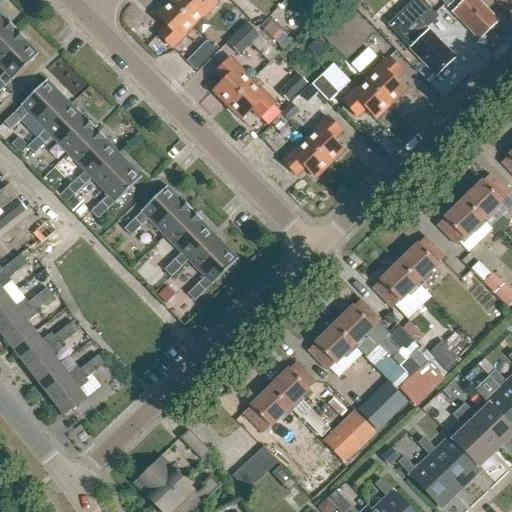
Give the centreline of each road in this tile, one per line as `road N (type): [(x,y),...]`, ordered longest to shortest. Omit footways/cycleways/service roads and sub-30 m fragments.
road 1 (residential): [(71,487),(313,251)]
road 2 (residential): [(313,251),(93,19)]
road 3 (residential): [(313,251),(511,59)]
